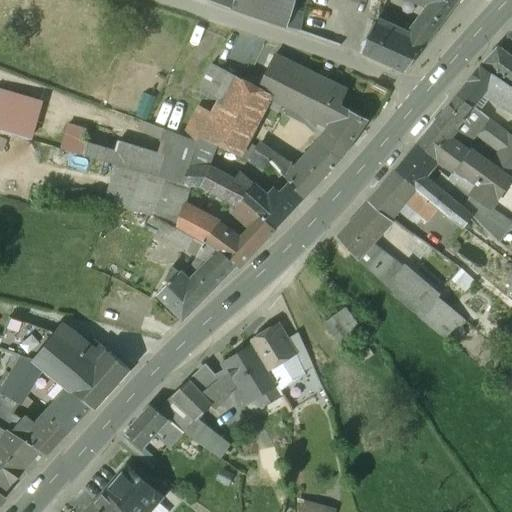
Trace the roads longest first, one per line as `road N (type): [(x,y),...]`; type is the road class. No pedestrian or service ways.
road 1 (secondary): [(29,511),(181,343),(398,135),(458,53),(511,1)]
road 2 (track): [(0,80),(58,100),(34,173),(99,190)]
